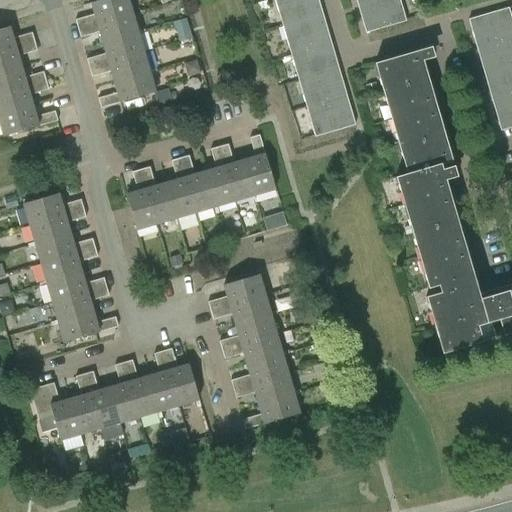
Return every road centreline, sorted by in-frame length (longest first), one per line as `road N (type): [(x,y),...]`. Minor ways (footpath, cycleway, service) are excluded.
road 1 (residential): [(328,0),(344,55),(442,29),(454,57),(442,85),(466,157),(511,143)]
road 2 (residential): [(133,326),(196,311),(228,424)]
road 3 (residential): [(101,164),(50,0)]
road 4 (residential): [(133,326),(95,192),(101,164)]
road 5 (unknown): [(463,146),(467,212),(489,300)]
road 6 (residential): [(101,164),(250,121)]
road 7 (residential): [(27,376),(125,349),(133,326)]
